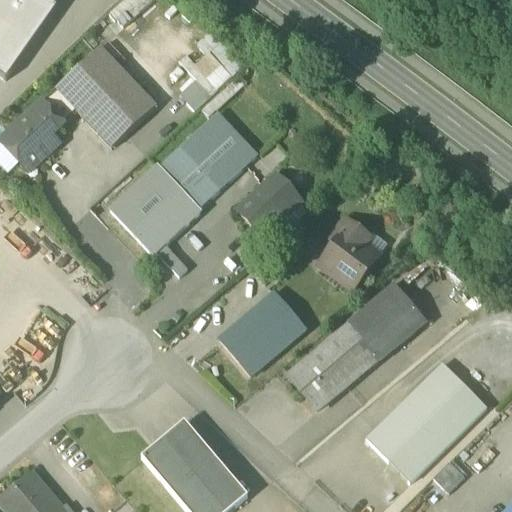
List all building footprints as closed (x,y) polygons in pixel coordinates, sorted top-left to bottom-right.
[(56,11),(39,0),(0,0),(0,80),(5,84),(56,11)] [(100,53),(55,94),(77,118),(111,154),(155,112),(100,53)] [(58,136),(77,118),(55,94),(41,107),(57,124),(51,129),(58,136)] [(0,146),(25,173),(39,160),(42,163),(57,148),(51,142),(58,136),(51,129),(57,124),(41,107),(0,146)] [(215,120),(158,173),(172,188),(176,185),(188,198),(184,201),(198,216),(255,163),(215,120)] [(200,218),(198,216),(184,201),(188,198),(176,185),(172,188),(158,173),(156,171),(110,215),(153,262),(200,218)] [(237,215),(262,242),(263,240),(276,228),(300,206),(275,180),(237,215)] [(276,228),(285,237),(309,216),(300,206),(276,228)] [(319,271),(352,296),(379,260),(364,249),(367,246),(366,242),(346,227),(342,227),(331,242),(331,246),(335,249),(319,271)] [(263,240),(271,249),(285,237),(276,228),(263,240)] [(364,249),(379,260),(387,249),(373,238),(367,246),(364,249)] [(288,382),(317,416),(424,325),(395,292),(288,382)] [(219,345),(250,382),(305,335),(274,298),(219,345)] [(366,445),(409,489),(486,413),(443,369),(366,445)] [(141,463),(182,511),(235,511),(247,502),(184,427),(141,463)] [(433,482),(447,496),(463,481),(448,467),(433,482)] [(0,505),(0,506),(4,511),(66,511),(64,511),(59,511),(32,479),(0,505)]
